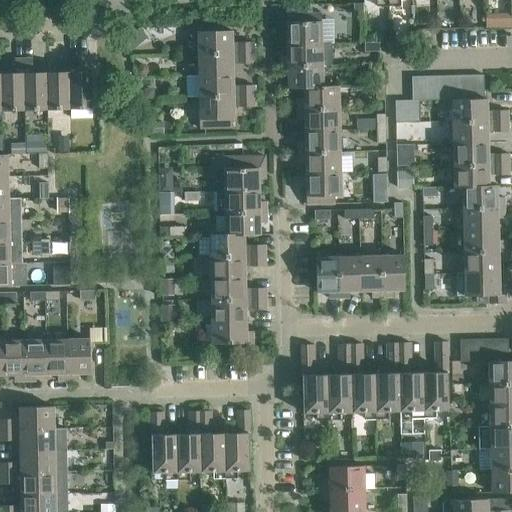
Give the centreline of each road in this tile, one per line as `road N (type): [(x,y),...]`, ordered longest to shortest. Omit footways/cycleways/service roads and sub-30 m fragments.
road 1 (residential): [(289,329),(511,325)]
road 2 (residential): [(121,396),(268,394)]
road 3 (residential): [(121,396),(0,398)]
road 4 (residential): [(392,62),(511,59)]
